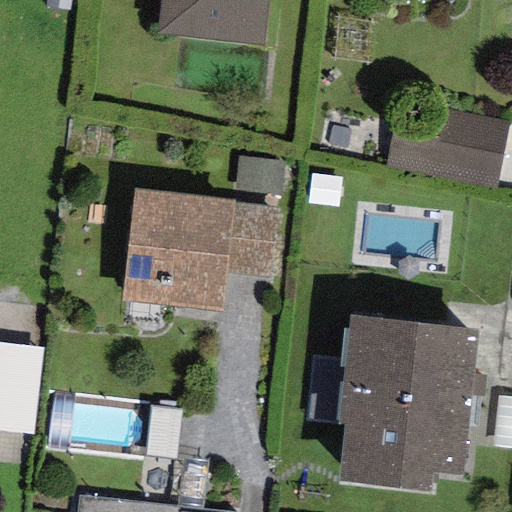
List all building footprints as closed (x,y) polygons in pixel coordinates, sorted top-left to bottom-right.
[(265,49),(270,0),(158,0),(154,36),(265,49)] [(399,99),(385,167),(497,190),(510,121),(399,99)] [(284,162),(239,158),(235,191),(280,196),(284,162)] [(233,201),(133,188),(120,302),(220,311),(224,273),(233,204),(233,201)] [(233,204),(224,273),(271,279),(278,209),(233,204)] [(343,425),(338,484),(430,492),(432,474),(462,476),(472,396),(474,376),(478,330),(350,317),(340,425),(343,425)] [(0,432),(32,436),(42,349),(0,344),(0,432)] [(484,377),(474,376),(472,396),(483,397),(484,377)] [(57,409),(56,452),(143,454),(143,410),(57,409)] [(215,511),(77,498),(75,511),(215,511)]
